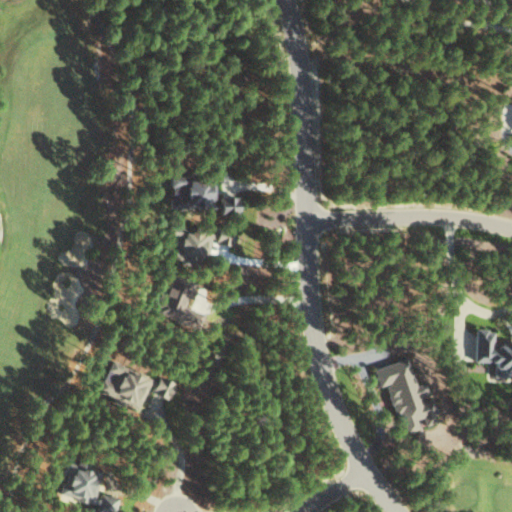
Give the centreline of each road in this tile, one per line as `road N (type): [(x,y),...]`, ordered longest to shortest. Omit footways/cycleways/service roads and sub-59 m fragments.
road 1 (residential): [(284,0),(297,75),(308,331),(342,431),(396,511)]
road 2 (residential): [(303,220),(447,217),(511,228)]
